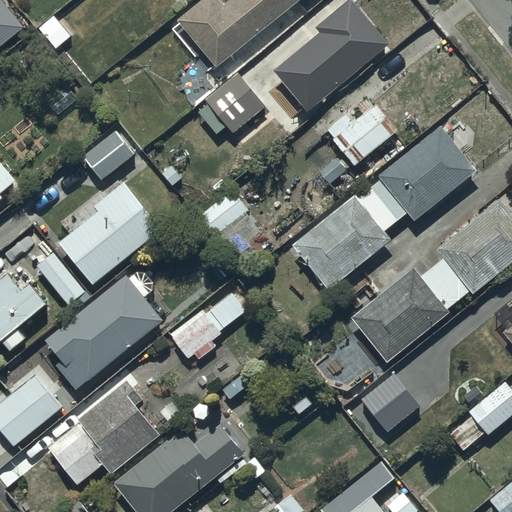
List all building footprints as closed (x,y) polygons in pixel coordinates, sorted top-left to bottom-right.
[(209,70),(294,0),(225,0),(216,8),(209,0),(196,0),(170,22),(209,70)] [(313,34),(267,73),(301,114),(382,46),(346,3),(311,32),(313,34)] [(0,44),(19,30),(0,5),(0,44)] [(266,107),(238,73),(223,85),(204,100),(232,134),(266,107)] [(346,168),(348,170),(393,131),(365,99),(351,111),(349,108),(320,132),(328,141),(324,144),(335,156),(315,174),(325,186),(346,168)] [(347,197),(287,247),(323,291),(384,240),(379,234),(401,216),(408,225),(470,173),(435,130),(373,181),(374,183),(351,202),(347,197)] [(133,153),(115,131),(83,157),(101,179),(133,153)] [(0,193),(9,186),(0,174),(0,193)] [(47,249),(52,246),(86,288),(155,231),(117,185),(88,209),(91,213),(60,239),(41,216),(28,226),(47,249)] [(234,189),(195,218),(209,238),(249,209),(234,189)] [(467,297),(511,259),(511,228),(490,203),(431,252),(438,260),(422,273),(449,306),(464,294),(467,297)] [(34,283),(39,278),(63,307),(79,293),(48,255),(30,269),(32,272),(28,276),(34,283)] [(407,272),(345,321),(345,322),(381,366),(443,317),(441,314),(449,308),(423,276),(415,282),(407,272)] [(126,275),(44,340),(61,361),(56,365),(76,390),(163,321),(126,275)] [(0,277),(0,348),(4,353),(20,341),(10,327),(38,305),(24,287),(14,295),(0,277)] [(511,291),(506,296),(511,302),(511,322),(496,336),(511,354),(511,291)] [(208,339),(242,313),(228,295),(205,312),(202,308),(165,339),(181,361),(189,356),(194,363),(214,347),(208,339)] [(393,373),(361,399),(388,432),(420,407),(393,373)] [(62,407),(35,375),(0,403),(0,429),(14,447),(62,407)] [(73,427),(43,452),(70,486),(95,466),(106,479),(155,438),(129,407),(136,401),(119,382),(69,423),(73,427)] [(458,404),(465,413),(463,415),(465,418),(446,436),(447,437),(460,451),(478,434),(482,439),(511,411),(511,397),(500,385),(483,400),(482,399),(474,390),(458,404)] [(178,434),(109,486),(128,511),(168,511),(239,458),(215,426),(188,447),(178,434)] [(375,462),(316,511),(374,511),(364,499),(389,479),(375,462)] [(511,511),(511,480),(484,504),(491,511),(511,511)] [(414,511),(397,491),(388,499),(390,502),(383,508),(385,511),(414,511)] [(301,511),(288,495),(269,510),(270,511),(301,511)] [(80,511),(73,503),(61,511),(80,511)]
